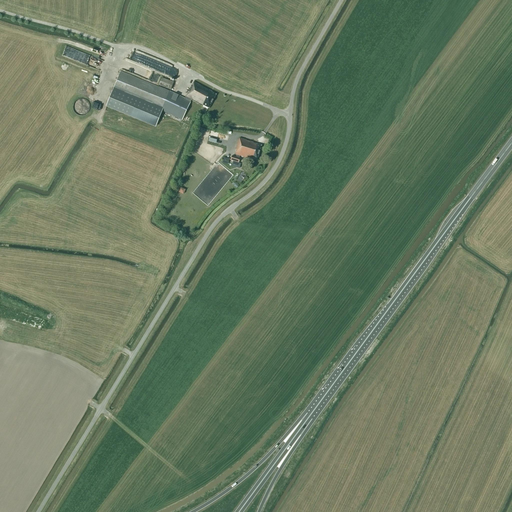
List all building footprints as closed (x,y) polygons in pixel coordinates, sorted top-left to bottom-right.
[(168,75),(171,65),(162,62),(159,72),(168,75)] [(113,91),(106,106),(156,126),(162,111),(182,120),(185,114),(184,114),(164,104),(170,92),(120,72),(113,91)] [(173,83),(162,78),(159,85),(170,90),(173,83)] [(187,111),(192,101),(202,106),(203,106),(204,107),(205,106),(209,108),(216,95),(212,92),(194,82),(192,87),(191,86),(185,97),(186,97),(180,107),(187,111)] [(201,136),(202,133),(204,133),(205,130),(204,130),(204,129),(199,128),(197,134),(201,136)] [(236,150),(237,150),(235,155),(237,155),(236,158),(232,156),(230,160),(230,161),(238,163),(240,159),(240,156),(251,159),(257,161),(261,145),(239,138),(236,150)]
